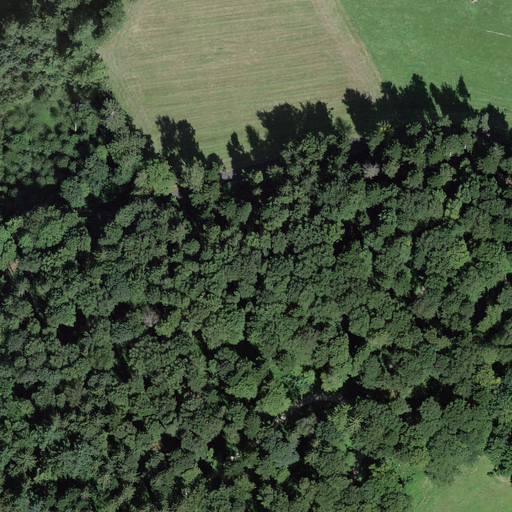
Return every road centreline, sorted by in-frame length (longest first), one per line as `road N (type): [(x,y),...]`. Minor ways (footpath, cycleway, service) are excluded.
road 1 (unclassified): [(0,287),(137,212),(265,167),(425,128),(511,144)]
road 2 (track): [(359,413),(335,392),(307,395),(210,479),(145,511)]
road 3 (track): [(216,181),(0,152)]
road 4 (track): [(0,227),(60,214),(137,212)]
